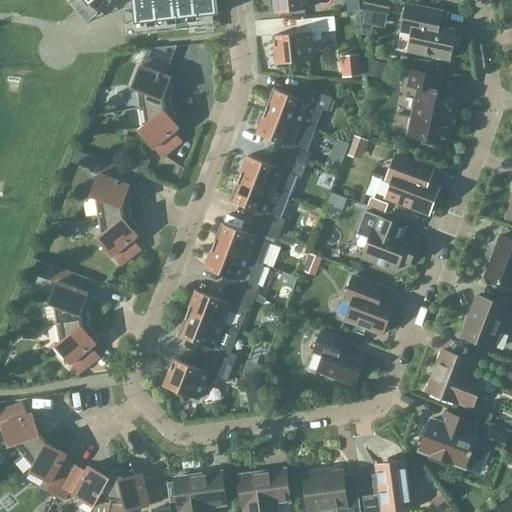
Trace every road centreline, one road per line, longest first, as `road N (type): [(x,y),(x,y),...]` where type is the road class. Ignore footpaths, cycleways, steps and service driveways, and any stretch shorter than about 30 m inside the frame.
road 1 (residential): [(124,380),(175,442),(365,410),(393,379),(487,107),(477,0)]
road 2 (residential): [(124,380),(243,74),(232,0)]
